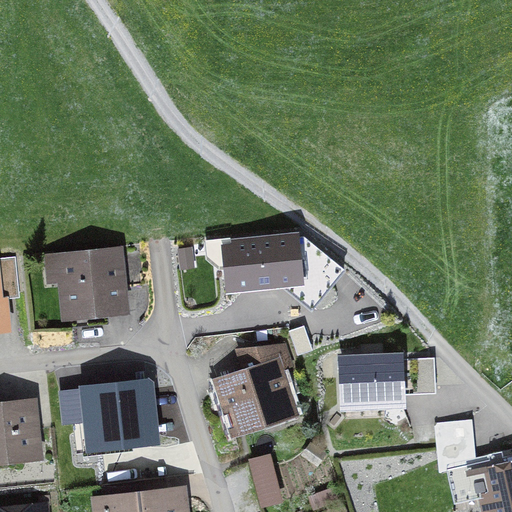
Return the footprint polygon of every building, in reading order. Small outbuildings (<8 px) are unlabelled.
[(297,233),(222,241),(227,292),(303,284),(297,233)] [(97,312),(128,309),(122,250),(46,257),(48,278),(64,277),(69,327),(98,324),(97,312)] [(288,410),(273,366),(287,361),(282,347),(238,352),(246,375),(220,384),(230,411),(222,414),(228,431),(288,410)] [(402,351),(339,354),(341,408),(404,405),(402,351)] [(153,375),(76,384),(84,453),(162,444),(153,375)] [(0,456),(34,452),(28,405),(0,408),(0,456)] [(435,424),(437,441),(469,438),(467,421),(435,424)] [(251,451),(258,500),(281,497),(274,448),(251,451)] [(511,511),(511,451),(495,455),(496,459),(475,463),(484,511),(511,511)] [(187,511),(185,487),(90,499),(91,511),(187,511)]
